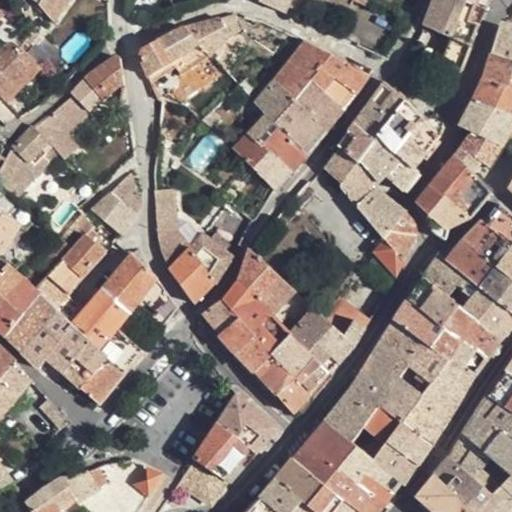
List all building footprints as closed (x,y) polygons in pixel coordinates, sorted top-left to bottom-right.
[(0,0),(0,15),(10,0),(0,0)] [(33,0),(38,4),(54,22),(70,0),(33,0)] [(291,0),(258,0),(259,0),(286,12),(291,0)] [(470,21),(476,4),(467,0),(434,0),(425,25),(451,36),(442,60),(450,63),(462,69),(470,46),(479,24),(470,21)] [(485,8),(476,4),(470,21),(479,24),(485,8)] [(185,25),(211,56),(231,35),(241,31),(234,14),(220,16),(185,25)] [(211,56),(185,25),(142,48),(140,53),(140,55),(151,82),(176,67),(181,75),(211,56)] [(491,53),(511,60),(511,29),(500,26),(491,53)] [(306,40),(297,35),(279,58),(287,65),(306,40)] [(311,80),(323,66),(332,54),(306,40),(287,65),(275,80),(297,99),(311,80)] [(15,44),(14,43),(12,43),(10,44),(0,53),(0,95),(2,97),(0,98),(0,118),(7,126),(23,118),(7,102),(42,66),(17,44),(15,44)] [(432,67),(408,51),(401,66),(425,80),(432,67)] [(483,78),(511,87),(511,60),(491,53),(483,78)] [(352,65),(332,54),(323,66),(358,93),(371,75),(374,70),(356,61),(352,65)] [(72,93),(33,125),(50,143),(58,154),(64,161),(80,146),(68,132),(92,112),(91,111),(125,83),(121,57),(119,56),(118,56),(116,56),(114,57),(111,59),(91,73),(72,93)] [(462,69),(450,63),(440,89),(452,95),(462,69)] [(323,66),(311,80),(345,109),(355,96),(358,93),(323,66)] [(511,87),(483,78),(473,101),(511,115),(511,87)] [(266,114),(275,123),(295,101),(297,99),(275,80),(255,103),(266,114)] [(343,111),(345,109),(311,80),(297,99),(295,101),(327,130),(343,111)] [(379,135),(407,99),(385,81),(370,101),(355,123),(376,139),(379,135)] [(394,152),(423,116),(417,110),(407,99),(379,135),(394,152)] [(295,101),(275,123),(279,127),(309,153),(324,135),(327,130),(295,101)] [(462,147),(481,161),(490,167),(499,153),(508,159),(511,152),(511,130),(511,115),(473,101),(460,127),(471,133),(462,147)] [(415,169),(416,167),(441,136),(439,134),(442,130),(444,126),(444,123),(443,120),(440,117),(438,113),(436,112),(433,114),(431,116),(426,120),(423,116),(394,152),(401,158),(415,169)] [(275,123),(266,114),(247,133),(261,146),(263,144),(279,127),(275,123)] [(376,139),(355,123),(350,128),(338,145),(345,151),(359,163),(362,160),(376,140),(376,139)] [(136,154),(132,124),(119,134),(136,154)] [(51,162),(58,154),(50,143),(33,125),(12,146),(6,157),(0,169),(0,183),(17,198),(51,162)] [(309,153),(279,127),(263,144),(261,146),(247,133),(233,147),(253,168),(271,150),(292,171),(309,153)] [(136,154),(119,134),(80,168),(101,187),(120,170),(136,154)] [(386,175),(401,158),(394,152),(379,135),(376,139),(376,140),(362,160),(380,182),(386,175)] [(380,182),(362,160),(359,163),(345,151),(338,145),(322,165),(342,184),(341,185),(341,186),(342,189),(357,206),(375,186),(380,182)] [(481,161),(462,147),(460,151),(457,155),(473,172),(477,166),(481,161)] [(274,189),(292,171),(271,150),(253,168),(274,189)] [(473,172),(457,155),(431,186),(417,204),(428,214),(445,195),(456,204),(478,177),(473,172)] [(419,170),(416,167),(415,169),(401,158),(386,175),(403,191),(419,170)] [(131,172),(110,192),(137,215),(144,207),(144,205),(144,204),(131,172)] [(485,185),(478,177),(456,204),(472,217),(492,193),(485,185)] [(357,206),(384,238),(408,212),(375,186),(357,206)] [(178,190),(156,190),(157,207),(160,247),(162,253),(165,260),(169,268),(189,247),(180,233),(178,190)] [(122,234),(137,215),(110,192),(91,209),(103,218),(122,234)] [(472,217),(456,204),(445,195),(428,214),(432,217),(436,221),(431,227),(431,228),(431,229),(431,230),(444,239),(445,239),(446,238),(447,237),(447,230),(472,217)] [(0,255),(1,256),(21,224),(0,209),(0,199),(0,196),(0,255)] [(511,279),(511,278),(511,213),(501,202),(486,223),(492,229),(511,247),(497,267),(511,279)] [(72,215),(62,207),(51,219),(61,227),(72,215)] [(84,215),(96,226),(103,218),(91,209),(84,215)] [(408,212),(384,238),(403,260),(418,234),(417,230),(415,223),(414,219),(408,212)] [(74,248),(86,234),(92,229),(96,226),(84,215),(62,238),(74,248)] [(464,239),(497,267),(511,247),(492,229),(486,223),(483,219),(464,239)] [(215,233),(207,228),(203,232),(189,247),(169,268),(195,303),(217,282),(234,256),(226,250),(211,238),(215,233)] [(100,236),(92,229),(86,234),(107,252),(112,247),(100,236)] [(230,245),(215,233),(211,238),(226,250),(230,245)] [(74,248),(64,259),(84,278),(107,252),(86,234),(74,248)] [(397,273),(403,260),(384,238),(376,248),(397,273)] [(446,261),(480,287),(497,267),(464,239),(447,259),(446,261)] [(260,300),(274,315),(297,291),(250,247),(239,281),(260,300)] [(431,264),(471,298),(480,287),(446,261),(447,259),(440,252),(431,264)] [(133,254),(106,286),(131,311),(137,304),(163,327),(178,308),(176,303),(159,279),(133,254)] [(1,256),(0,255),(0,272),(9,263),(1,256)] [(69,295),(84,278),(64,259),(38,289),(43,293),(58,308),(69,295)] [(0,330),(7,337),(43,293),(38,289),(9,263),(0,272),(0,330)] [(459,305),(463,308),(471,298),(431,264),(424,275),(459,305)] [(511,311),(511,278),(511,279),(497,267),(480,287),(511,311)] [(444,327),(459,305),(424,275),(412,293),(409,299),(428,314),(444,327)] [(274,353),(291,333),(274,315),(260,300),(239,281),(232,289),(224,300),(241,318),(274,353)] [(85,311),(74,324),(92,340),(101,349),(118,328),(144,350),(163,327),(137,304),(131,311),(106,286),(85,311)] [(511,311),(480,287),(471,298),(463,308),(502,340),(511,328),(511,311)] [(22,352),(59,309),(58,308),(43,293),(7,337),(22,352)] [(85,311),(69,295),(58,308),(59,309),(74,324),(85,311)] [(359,311),(339,296),(324,315),(334,325),(345,334),(355,318),(359,311)] [(402,309),(394,320),(413,334),(428,314),(409,299),(402,309)] [(241,318),(224,300),(204,314),(201,321),(207,328),(212,324),(222,335),(241,318)] [(489,357),(502,340),(463,308),(459,305),(444,327),(489,357)] [(315,308),(291,333),(331,372),(336,367),(341,361),(320,339),(334,325),(324,315),(315,308)] [(74,324),(59,309),(22,352),(40,368),(47,359),(65,373),(92,340),(74,324)] [(355,318),(367,327),(371,320),(359,311),(355,318)] [(428,314),(413,334),(431,347),(447,358),(455,346),(484,365),(489,357),(444,327),(428,314)] [(241,318),(222,335),(237,353),(256,372),(274,354),(274,353),(241,318)] [(345,334),(334,325),(320,339),(341,361),(356,345),(367,327),(355,318),(345,334)] [(431,347),(413,334),(394,320),(355,383),(326,421),(353,443),(365,425),(379,406),(433,444),(447,423),(454,412),(474,377),(447,358),(431,347)] [(118,328),(101,349),(109,356),(82,388),(100,403),(130,367),(144,350),(118,328)] [(331,372),(291,333),(274,353),(274,354),(297,378),(277,394),(282,399),(294,413),(331,372)] [(92,340),(65,373),(82,388),(109,356),(101,349),(92,340)] [(0,345),(0,382),(17,362),(0,345)] [(455,346),(447,358),(474,377),(484,365),(455,346)] [(266,382),(277,394),(297,378),(274,354),(256,372),(266,382)] [(0,451),(0,450),(0,419),(34,380),(17,362),(0,382),(0,451)] [(511,373),(507,370),(497,385),(489,395),(505,406),(511,410),(511,373)] [(70,421),(43,391),(34,400),(60,430),(70,421)] [(238,394),(219,422),(242,439),(251,447),(257,454),(281,426),(238,394)] [(476,415),(511,441),(511,410),(505,406),(489,395),(476,415)] [(419,465),(433,444),(379,406),(365,425),(387,442),(419,465)] [(469,426),(464,434),(489,456),(472,475),(494,494),(511,477),(511,441),(476,415),(469,426)] [(307,442),(341,468),(359,482),(367,472),(394,493),(402,483),(406,486),(419,465),(387,442),(374,460),(353,443),(326,421),(307,442)] [(219,422),(195,458),(197,460),(224,479),(251,447),(242,439),(219,422)] [(464,434),(450,457),(472,475),(489,456),(464,434)] [(327,484),(341,468),(307,442),(297,453),(294,458),(327,484)] [(251,447),(224,479),(227,481),(230,484),(257,454),(251,447)] [(472,475),(450,457),(436,474),(475,511),(476,511),(494,494),(472,475)] [(317,511),(335,511),(345,500),(327,484),(294,458),(281,474),(277,479),(304,501),(317,511)] [(227,481),(224,479),(197,460),(182,481),(180,484),(210,505),(227,481)] [(0,488),(14,481),(0,464),(0,488)] [(59,511),(61,511),(77,497),(80,502),(101,489),(99,487),(107,483),(99,467),(91,470),(75,477),(61,478),(49,486),(45,487),(30,500),(27,503),(31,508),(33,511),(59,511)] [(150,496),(163,473),(148,467),(134,484),(150,496)] [(327,484),(345,500),(360,511),(378,511),(394,493),(367,472),(359,482),(341,468),(327,484)] [(475,511),(436,474),(418,497),(435,511),(475,511)] [(511,511),(511,477),(494,494),(476,511),(511,511)] [(277,511),(294,511),(304,501),(277,479),(260,499),(277,511)] [(130,511),(114,490),(97,502),(104,511),(130,511)] [(277,511),(260,499),(247,511),(277,511)] [(360,511),(345,500),(335,511),(360,511)] [(317,511),(304,501),(294,511),(317,511)]
